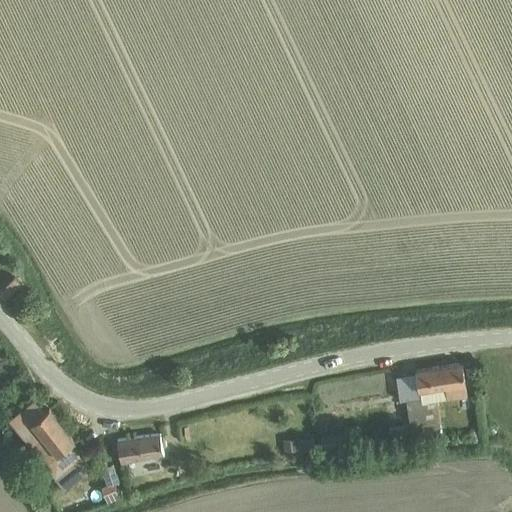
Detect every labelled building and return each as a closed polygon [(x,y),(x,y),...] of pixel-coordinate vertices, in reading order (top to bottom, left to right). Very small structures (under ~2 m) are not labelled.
[(409,425),(389,429),(391,442),(442,433),(440,420),(436,399),(466,394),(461,362),(414,370),(417,390),(419,389),(420,397),(405,399),(409,425)] [(35,454),(42,463),(52,477),(79,457),(69,445),(74,441),(49,408),(43,412),(35,401),(16,415),(25,427),(32,422),(48,444),(35,454)] [(120,461),(163,453),(159,431),(116,439),(120,461)] [(321,451),(342,447),(339,433),(319,437),(321,451)] [(312,437),(302,438),(303,450),(313,449),(312,437)] [(296,439),(282,440),(283,452),(297,451),(296,439)] [(113,483),(102,487),(107,500),(118,495),(113,483)]
